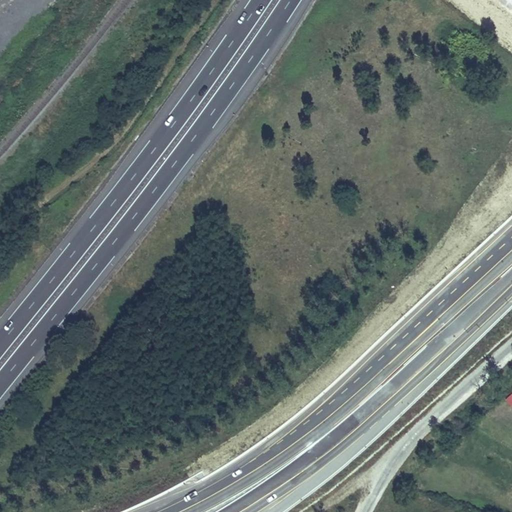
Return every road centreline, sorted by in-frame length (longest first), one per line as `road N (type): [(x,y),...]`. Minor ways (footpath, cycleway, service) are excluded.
road 1 (motorway): [(0,384),(291,0)]
road 2 (motorway): [(511,237),(285,448),(178,511)]
road 3 (motorway): [(261,0),(0,345)]
road 4 (motorway): [(230,511),(324,449),(511,278)]
road 5 (unknown): [(129,0),(0,153)]
